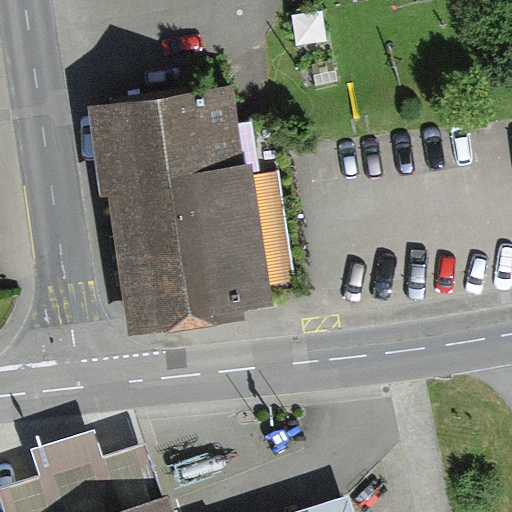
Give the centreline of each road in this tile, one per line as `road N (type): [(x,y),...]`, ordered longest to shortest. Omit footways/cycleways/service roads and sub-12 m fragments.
road 1 (tertiary): [(511,335),(78,382)]
road 2 (tertiary): [(78,382),(22,0)]
